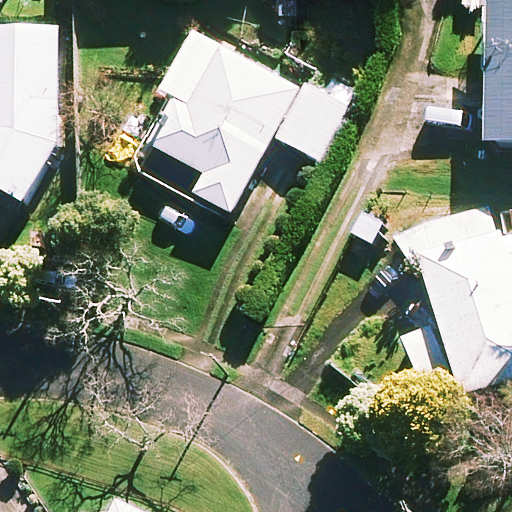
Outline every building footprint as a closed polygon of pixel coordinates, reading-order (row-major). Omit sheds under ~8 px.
[(511,20),(495,20),(493,164),(511,164),(511,20)] [(64,163),(62,40),(0,40),(0,206),(27,220),(64,163)] [(180,117),(159,160),(209,184),(197,208),(238,228),(277,147),(323,170),(348,119),(197,46),(166,110),(180,117)] [(80,217),(55,214),(49,266),(73,269),(80,217)] [(393,232),(369,215),(349,244),(374,261),(393,232)] [(511,249),(501,253),(489,216),(415,240),(400,251),(422,282),(427,279),(467,407),(511,392),(511,249)] [(454,378),(434,334),(405,347),(425,391),(454,378)]
